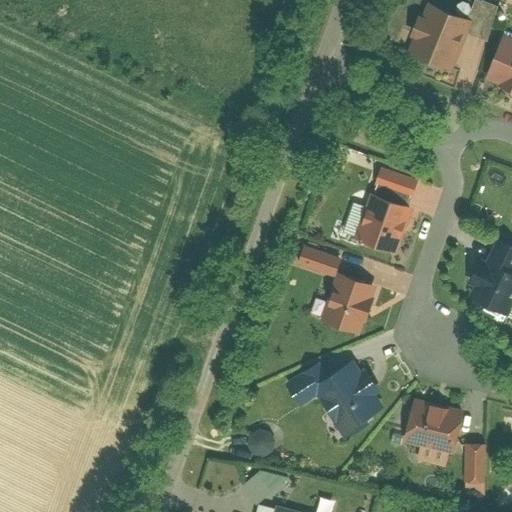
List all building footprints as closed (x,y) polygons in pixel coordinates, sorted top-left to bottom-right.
[(442,0),(404,0),(390,35),(438,56),(459,7),(442,0)] [(472,0),(465,22),(488,30),(497,4),(484,0),(472,0)] [(511,29),(503,25),(482,75),(511,88),(511,29)] [(350,236),(394,251),(411,206),(366,190),(350,236)] [(453,281),(493,299),(499,286),(511,291),(511,258),(507,256),(511,246),(511,238),(479,224),(453,281)] [(300,243),(293,263),(332,275),(338,255),(300,243)] [(321,318),(366,331),(380,283),(336,270),(321,318)] [(358,404),(374,395),(366,383),(372,380),(357,354),(351,357),(345,346),(320,360),(312,348),(275,369),(290,395),(308,384),(334,428),(363,411),(358,404)] [(465,405),(414,394),(404,439),(455,450),(465,405)] [(259,428),(252,451),(269,456),(276,433),(259,428)] [(463,493),(484,493),(484,442),(463,442),(463,493)] [(263,463),(239,486),(256,504),(280,481),(263,463)] [(330,511),(275,502),(273,511),(330,511)]
